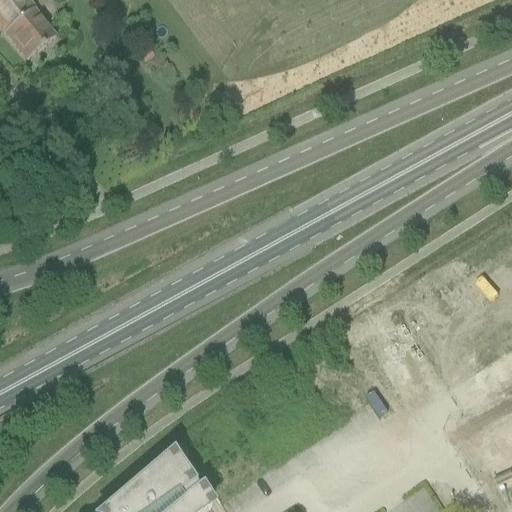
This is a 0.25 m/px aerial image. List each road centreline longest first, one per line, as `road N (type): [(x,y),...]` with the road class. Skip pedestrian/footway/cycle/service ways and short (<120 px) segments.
road 1 (primary): [(19,511),(192,366),(511,157)]
road 2 (primary): [(0,394),(511,117)]
road 3 (primary): [(511,63),(0,284)]
